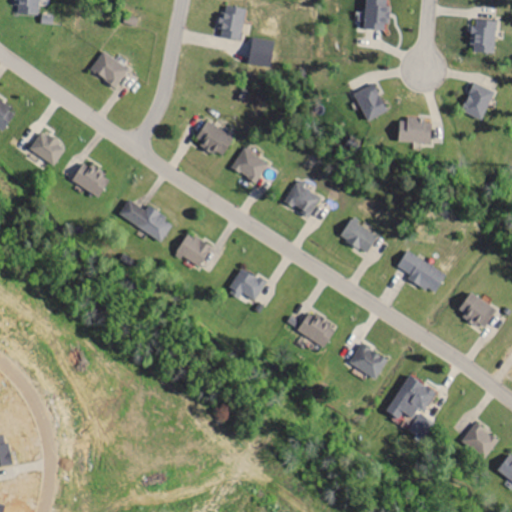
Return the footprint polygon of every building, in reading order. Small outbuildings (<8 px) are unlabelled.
[(43,15),(44,0),(20,0),(19,13),(43,15)] [(373,0),(370,28),(392,32),(397,0),(394,0),(373,0)] [(223,35),(245,41),(253,9),(230,4),(223,35)] [(502,21),(479,20),(478,52),(500,53),(502,21)] [(253,39),(254,66),(277,65),(276,38),(253,39)] [(123,87),(135,68),(107,51),(96,71),(123,87)] [(488,120),(500,91),(480,82),(467,111),(488,120)] [(394,111),(379,83),(359,93),(374,122),(394,111)] [(0,124),(7,131),(21,116),(0,96),(0,124)] [(438,143),(439,120),(404,119),(403,141),(438,143)] [(200,140),(224,158),(238,138),(214,120),(200,140)] [(34,149),(60,166),(72,148),(47,131),(34,149)] [(236,167),(261,183),(274,164),(249,148),(236,167)] [(118,179),(91,160),(78,178),(106,198),(118,179)] [(318,215),(327,195),(301,183),(291,203),(318,215)] [(167,243),(180,223),(154,206),(151,210),(135,200),(125,215),(167,243)] [(375,253),(384,234),(355,220),(346,238),(375,253)] [(183,256),(209,266),(218,244),(191,234),(183,256)] [(454,273),(411,252),(403,268),(416,273),(413,280),(444,294),(454,273)] [(245,298),(248,293),(260,301),(272,284),(248,268),(233,290),(245,298)] [(462,309),(489,330),(503,312),(476,291),(462,309)] [(305,322),(295,316),(291,323),(332,349),(344,330),(313,310),(305,322)] [(355,364),(383,379),(394,358),(366,343),(355,364)] [(407,420),(415,408),(427,415),(441,391),(414,375),(393,411),(407,420)] [(491,458),(505,441),(480,421),(467,438),(491,458)] [(511,455),(502,470),(511,477),(511,455)]
